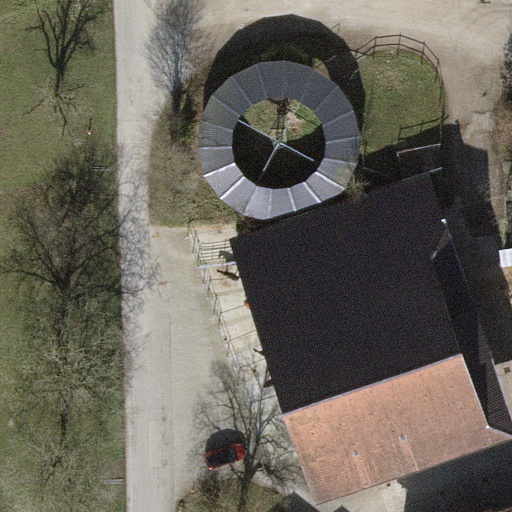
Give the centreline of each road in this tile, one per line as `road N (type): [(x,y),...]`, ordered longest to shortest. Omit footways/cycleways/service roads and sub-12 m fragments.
road 1 (unclassified): [(151,511),(144,0)]
road 2 (track): [(145,16),(430,11),(511,24)]
road 3 (track): [(511,359),(464,219),(468,112),(430,11)]
road 4 (track): [(388,511),(511,465)]
